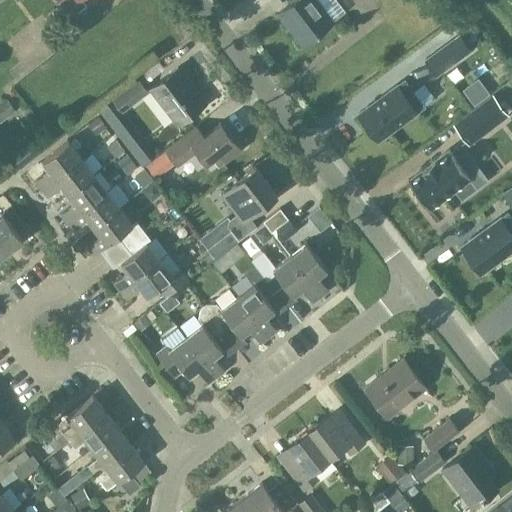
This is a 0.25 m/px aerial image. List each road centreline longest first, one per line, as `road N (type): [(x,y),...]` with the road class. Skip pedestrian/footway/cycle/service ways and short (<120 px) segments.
road 1 (residential): [(415,287),(193,0)]
road 2 (residential): [(242,418),(415,287)]
road 3 (residential): [(188,459),(78,317)]
road 4 (unclassified): [(511,413),(415,287)]
road 5 (residential): [(72,355),(37,360),(23,344),(21,324),(45,302),(78,317)]
